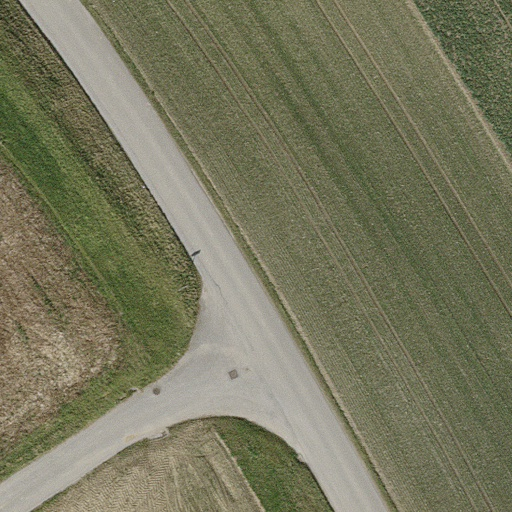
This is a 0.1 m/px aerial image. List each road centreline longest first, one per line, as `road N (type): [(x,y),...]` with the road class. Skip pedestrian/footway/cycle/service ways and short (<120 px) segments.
road 1 (tertiary): [(336,511),(106,92),(35,0)]
road 2 (track): [(0,504),(188,386),(241,340)]
